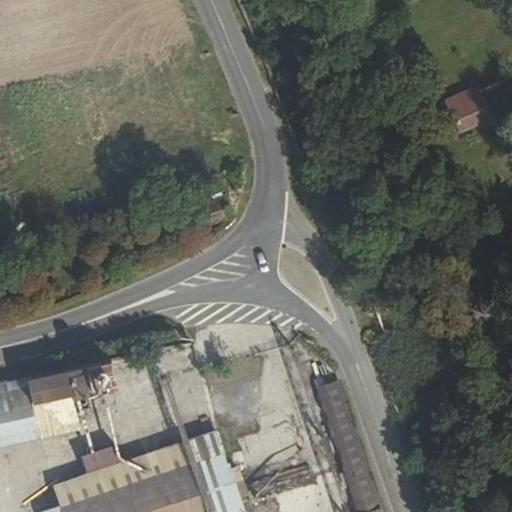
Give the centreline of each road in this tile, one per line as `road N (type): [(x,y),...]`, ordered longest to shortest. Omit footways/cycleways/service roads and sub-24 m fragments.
road 1 (secondary): [(267,208),(273,175),(266,137),(207,0)]
road 2 (primary): [(346,337),(407,511)]
road 3 (primary): [(346,337),(340,295),(319,248),(267,208)]
road 4 (primary): [(150,299),(0,347)]
road 5 (primary): [(267,208),(244,235),(150,299)]
